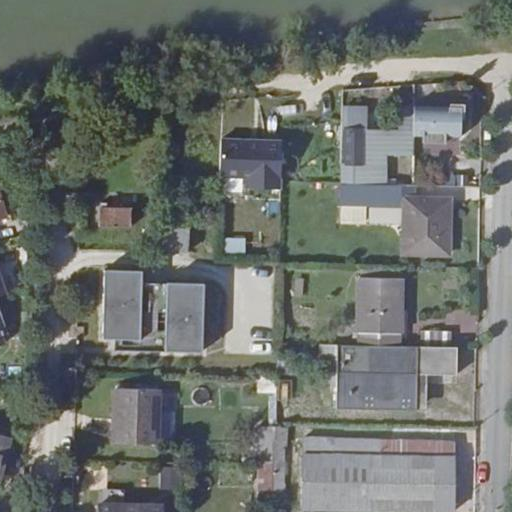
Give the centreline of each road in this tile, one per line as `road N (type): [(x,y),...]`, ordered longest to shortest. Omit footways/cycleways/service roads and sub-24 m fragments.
road 1 (residential): [(502,60),(499,511)]
road 2 (residential): [(63,189),(54,511)]
